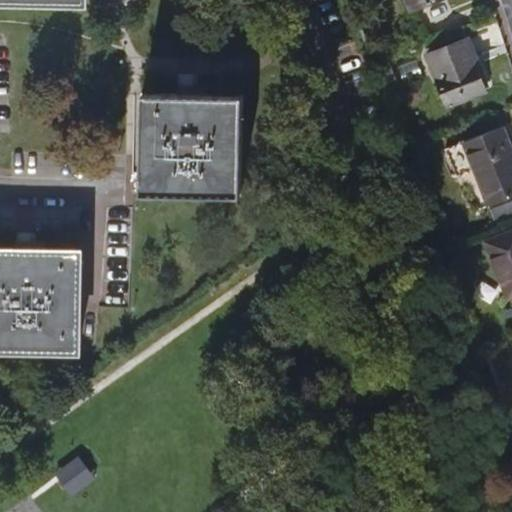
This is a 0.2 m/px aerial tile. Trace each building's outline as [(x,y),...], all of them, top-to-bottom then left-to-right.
[(83,0),(0,0),(0,9),(83,11),(83,0)] [(447,0),(406,0),(412,13),(447,0)] [(467,39),(428,55),(447,106),(485,91),(472,58),(474,57),(467,39)] [(437,110),(432,98),(414,106),(419,118),(437,110)] [(242,102),(145,103),(145,200),(242,202),(242,102)] [(511,157),(502,127),(447,148),(455,169),(466,165),(481,208),(511,196),(511,157)] [(511,232),(485,242),(504,297),(511,294),(511,232)] [(80,259),(0,258),(0,355),(78,356),(80,259)] [(393,511),(366,492),(351,511),(352,511),(393,511)]
